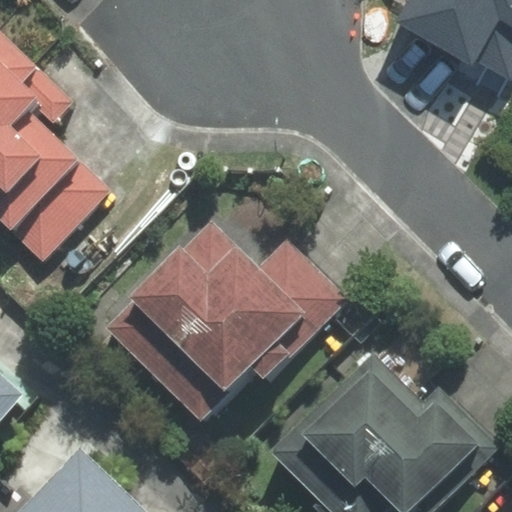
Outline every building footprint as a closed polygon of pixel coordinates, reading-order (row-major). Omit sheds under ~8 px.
[(511,0),(384,0),(374,18),(449,62),(475,19),(511,41),(511,0)] [(492,87),(511,53),(511,41),(475,19),(449,62),(492,87)] [(0,232),(33,266),(99,202),(71,174),(38,140),(63,116),(23,75),(0,52),(0,232)] [(207,227),(94,335),(186,430),(235,383),(249,397),(340,310),(279,246),(251,272),(207,227)] [(415,409),(365,357),(251,467),(294,511),(432,511),(491,456),(431,394),(415,409)] [(117,511),(68,460),(21,511),(117,511)]
